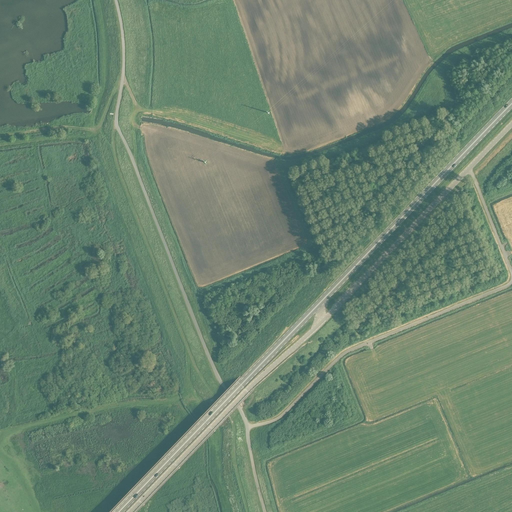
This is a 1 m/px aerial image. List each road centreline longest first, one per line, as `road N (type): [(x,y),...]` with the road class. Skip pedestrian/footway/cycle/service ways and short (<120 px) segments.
road 1 (primary): [(118,511),(511,103)]
road 2 (unclassified): [(129,511),(511,121)]
road 3 (unclassified): [(247,427),(211,362),(116,124),(124,53),(115,0)]
road 4 (track): [(248,511),(231,419),(196,366),(134,212),(114,152),(116,124)]
road 5 (unclassified): [(247,427),(284,413),(347,351),(511,280)]
